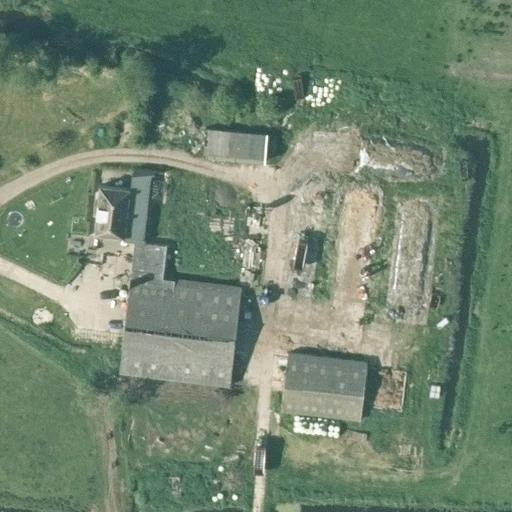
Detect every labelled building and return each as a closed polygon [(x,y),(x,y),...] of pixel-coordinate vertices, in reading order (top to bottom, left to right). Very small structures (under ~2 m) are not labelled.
[(262,71),(258,90),(281,95),(284,75),(262,71)] [(313,73),(306,114),(359,123),(361,108),(338,104),(343,78),(313,73)] [(207,127),(205,152),(226,154),(227,146),(244,147),(243,155),(266,157),(268,131),(207,127)] [(372,156),(300,154),(299,179),(371,181),(372,156)] [(229,385),(241,287),(163,279),(166,246),(146,244),(147,239),(145,238),(152,175),(155,175),(156,170),(134,168),(132,188),(100,185),(95,232),(123,235),(122,240),(134,242),(119,372),(229,385)] [(229,186),(227,197),(243,200),(246,189),(229,186)] [(222,231),(239,231),(240,205),(222,205),(222,231)] [(310,300),(316,261),(302,259),(296,298),(310,300)] [(281,410),(360,419),(367,365),(287,355),(281,410)] [(392,391),(404,391),(405,373),(392,373),(392,391)] [(399,468),(401,454),(388,452),(386,466),(399,468)]
